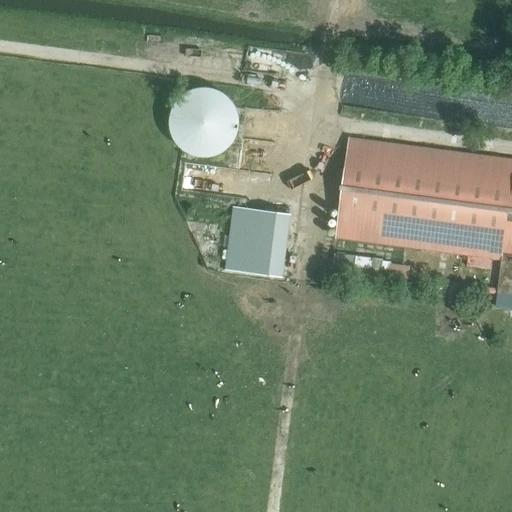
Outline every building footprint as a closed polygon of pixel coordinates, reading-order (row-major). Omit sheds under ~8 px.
[(214,157),(218,156),(222,154),(226,151),(228,149),(230,148),(232,145),(234,142),(235,140),(236,138),(238,134),(239,131),(239,130),(240,127),(240,125),(240,120),(239,118),(239,116),(238,112),(237,110),(236,107),(234,104),(232,101),(229,98),(227,95),(225,94),(223,93),(219,90),(216,89),(214,89),(210,88),(206,87),(204,87),(202,87),(199,88),(197,88),(192,89),(188,91),(184,93),(181,96),(180,97),(178,99),(177,101),(175,102),(174,104),(173,106),(172,109),(171,111),(170,115),(169,117),(169,121),(169,123),(169,126),(169,129),(170,131),(170,133),(171,136),(172,138),(174,141),(175,143),(177,146),(180,149),(184,152),(186,153),(188,154),(191,156),(193,157),(198,158),(202,158),(205,158),(208,158),(211,158),(214,157)] [(466,267),(491,270),(493,259),(501,260),(497,293),(511,294),(511,160),(349,139),(336,238),(467,256),(466,267)] [(281,212),(281,208),(266,206),(263,210),(233,207),(224,270),(282,277),(290,213),(281,212)] [(335,254),(333,271),(344,273),(347,256),(335,254)] [(356,257),(354,274),(380,278),(382,261),(356,257)] [(388,281),(401,282),(403,266),(390,264),(388,279),(388,281)] [(466,305),(469,286),(449,283),(446,303),(466,305)]
